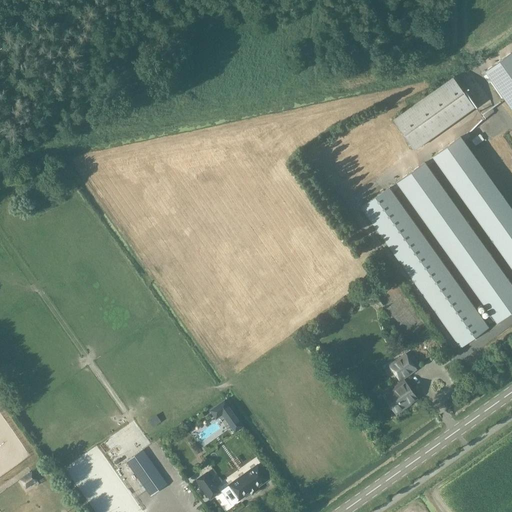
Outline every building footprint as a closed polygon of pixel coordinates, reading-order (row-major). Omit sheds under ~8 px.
[(511,52),(485,71),(511,108),(511,52)] [(414,149),(473,107),(452,77),(393,119),(414,149)] [(478,145),(487,139),(484,134),(475,139),(478,145)] [(511,210),(459,137),(432,156),(511,267),(511,286),(424,162),(397,182),(497,322),(511,311),(511,210)] [(388,188),(361,207),(461,348),(488,328),(388,188)] [(306,334),(312,342),(325,333),(319,325),(306,334)] [(402,383),(404,381),(402,379),(416,369),(405,354),(389,366),(402,383)] [(404,381),(402,383),(393,389),(396,393),(387,400),(396,413),(404,407),(403,406),(415,397),(404,381)] [(223,401),(215,407),(217,410),(221,415),(222,416),(235,433),(243,427),(223,401)] [(127,461),(147,490),(162,479),(141,450),(127,461)] [(257,465),(229,485),(239,499),(249,492),(250,492),(257,487),(256,487),(267,479),(257,465)] [(87,466),(80,471),(85,478),(92,472),(87,466)] [(20,480),(24,486),(35,478),(31,472),(20,480)] [(197,480),(210,498),(219,492),(206,473),(197,480)]
